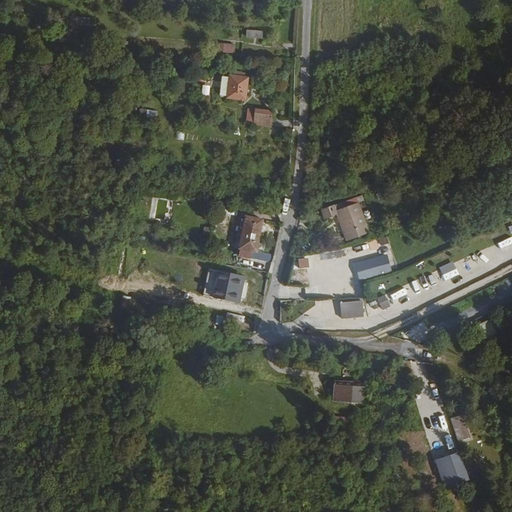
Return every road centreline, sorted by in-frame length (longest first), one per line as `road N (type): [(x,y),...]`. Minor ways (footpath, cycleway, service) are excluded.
road 1 (residential): [(267,340),(295,195),(308,0)]
road 2 (track): [(511,405),(452,362),(374,340),(267,340)]
